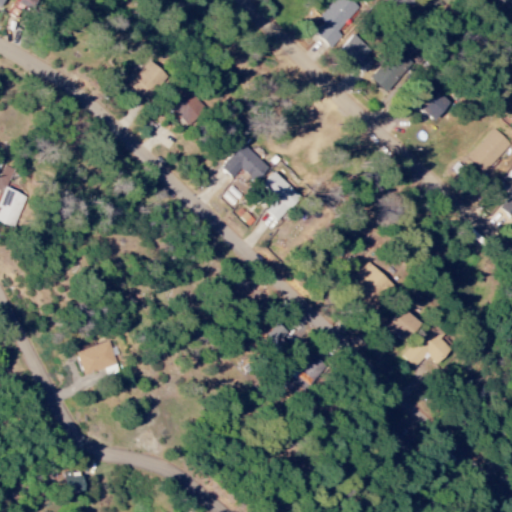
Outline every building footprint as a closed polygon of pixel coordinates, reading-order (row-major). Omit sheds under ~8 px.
[(33,0),(31,0),(17,0),(17,7),(33,8),(33,0)] [(312,34),(324,45),(356,10),(345,0),(334,0),(318,19),(322,23),(312,34)] [(337,52),(363,76),(378,59),(353,36),(337,52)] [(384,92),(401,67),(387,57),(370,81),(384,92)] [(142,102),(166,80),(149,61),(135,73),(132,70),(122,79),(142,102)] [(415,109),(436,122),(449,102),(428,89),(415,109)] [(466,158),(483,174),(510,146),(493,129),(466,158)] [(219,168),(230,179),(241,169),(254,183),(267,171),(244,145),(219,168)] [(261,186),(277,201),(266,212),(276,223),(299,198),(273,174),(261,186)] [(511,194),(500,212),(510,219),(511,215),(511,194)] [(375,303),(391,283),(366,264),(352,283),(360,290),(353,300),(372,315),(379,306),(375,303)] [(420,326),(403,311),(387,329),(403,344),(420,326)] [(398,355),(411,369),(425,356),(434,366),(450,350),(428,326),(398,355)] [(73,352),(79,375),(115,367),(109,343),(73,352)] [(83,491),(83,473),(62,474),(63,492),(83,491)]
